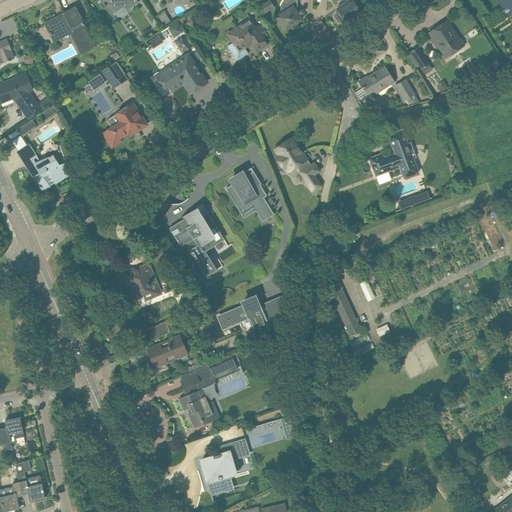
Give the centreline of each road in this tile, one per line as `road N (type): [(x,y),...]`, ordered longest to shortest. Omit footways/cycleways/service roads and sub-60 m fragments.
road 1 (residential): [(32,251),(331,53)]
road 2 (residential): [(368,327),(324,235),(323,192),(350,106),(331,53)]
road 3 (tertiary): [(138,511),(86,379)]
road 4 (tertiary): [(86,379),(32,251)]
road 5 (residential): [(67,511),(41,392)]
